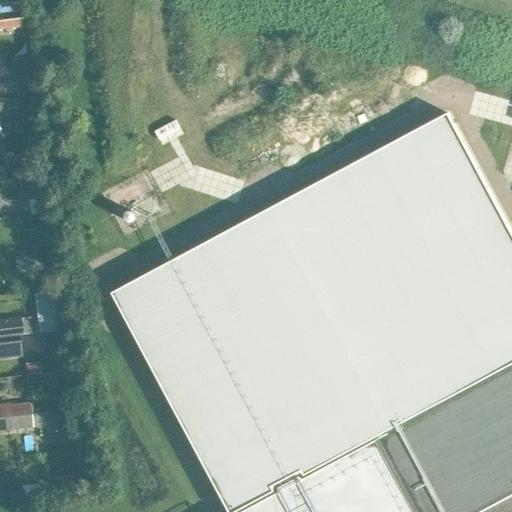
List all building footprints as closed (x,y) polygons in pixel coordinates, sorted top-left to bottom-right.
[(0,17),(0,29),(24,27),(23,15),(0,17)] [(29,57),(12,60),(17,96),(33,94),(29,57)] [(0,98),(0,138),(0,139),(0,135),(0,112),(22,109),(20,96),(16,97),(4,98),(0,98)] [(240,511),(379,438),(511,366),(511,231),(448,112),(112,292),(229,511),(240,511)] [(175,120),(154,131),(159,140),(180,129),(175,120)] [(41,175),(25,178),(29,201),(44,198),(41,175)] [(0,337),(22,335),(22,329),(21,316),(0,318),(0,337)] [(0,356),(23,353),(21,335),(0,337),(0,356)] [(418,511),(476,511),(511,493),(511,366),(379,438),(418,511)] [(8,402),(0,403),(0,417),(31,414),(29,400),(8,402)] [(31,414),(0,417),(0,431),(33,427),(31,414)] [(418,511),(379,438),(240,511),(418,511)] [(22,484),(0,486),(0,502),(41,498),(41,485),(22,487),(22,484)] [(511,511),(511,493),(476,511),(511,511)]
